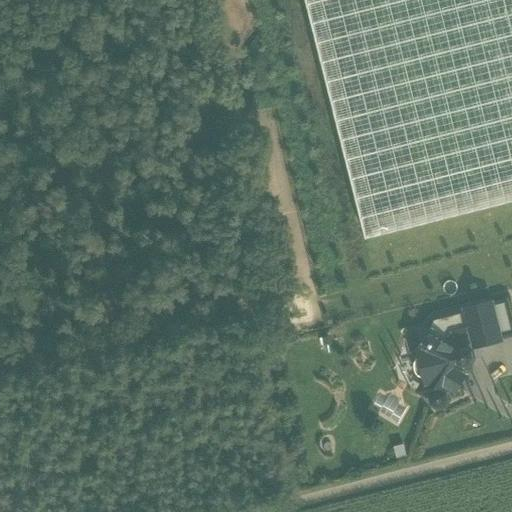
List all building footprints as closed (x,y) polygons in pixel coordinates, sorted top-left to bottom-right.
[(511,0),(305,0),(366,238),(511,200),(511,0)] [(511,316),(508,299),(491,303),(500,340),(511,336),(511,316)] [(491,303),(466,309),(471,329),(475,346),(500,340),(491,303)] [(433,317),(425,330),(446,343),(452,334),(471,329),(466,309),(433,317)] [(464,349),(458,350),(446,343),(425,330),(415,333),(410,341),(413,350),(419,354),(424,357),(421,363),(422,372),(429,376),(426,381),(423,387),(424,393),(431,397),(432,404),(438,407),(444,405),(448,400),(446,393),(448,388),(452,389),(462,372),(459,370),(462,365),(469,364),(472,358),(470,352),(464,349)] [(417,375),(426,381),(429,376),(422,372),(421,363),(424,357),(419,354),(414,363),(414,369),(417,375)] [(397,458),(406,456),(404,446),(395,448),(397,458)]
